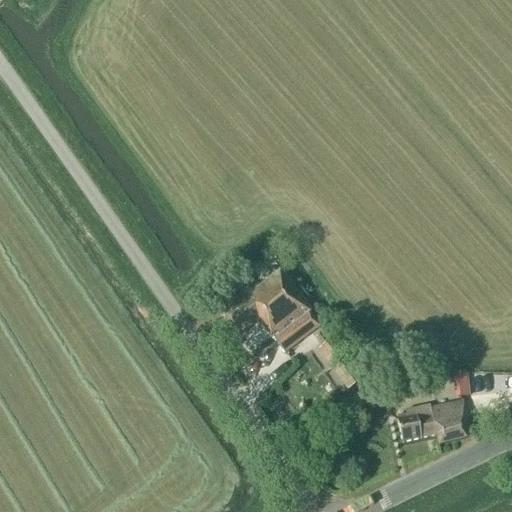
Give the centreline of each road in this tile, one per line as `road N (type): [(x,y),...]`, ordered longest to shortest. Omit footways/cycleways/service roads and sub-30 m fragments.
road 1 (unclassified): [(321,511),(0,61)]
road 2 (tertiary): [(359,511),(511,436)]
